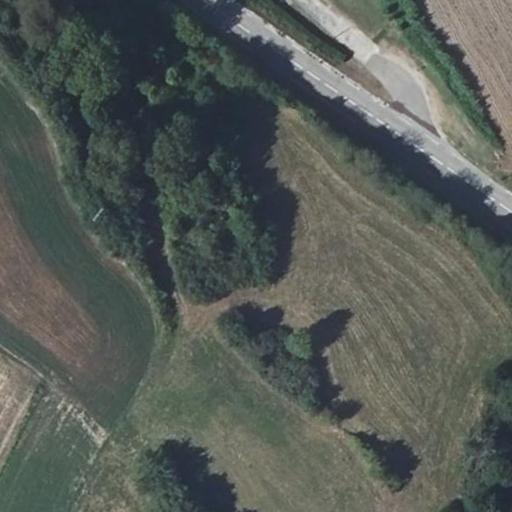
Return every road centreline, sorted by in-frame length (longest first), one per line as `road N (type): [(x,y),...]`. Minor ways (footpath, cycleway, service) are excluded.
road 1 (tertiary): [(204,0),(404,136)]
road 2 (residential): [(311,0),(414,95),(404,136)]
road 3 (tertiary): [(404,136),(511,212)]
